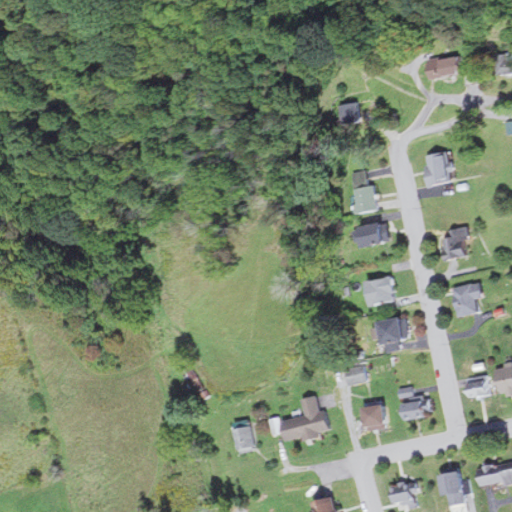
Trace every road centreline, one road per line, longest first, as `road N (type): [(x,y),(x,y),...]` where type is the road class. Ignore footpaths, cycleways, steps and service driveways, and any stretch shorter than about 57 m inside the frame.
road 1 (residential): [(410,134),(399,155),(452,405)]
road 2 (residential): [(361,457),(511,426)]
